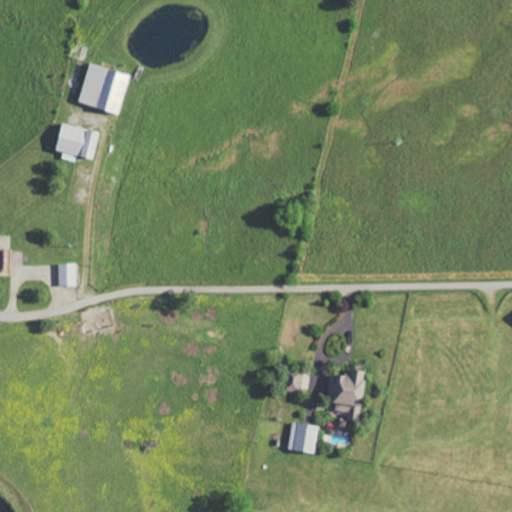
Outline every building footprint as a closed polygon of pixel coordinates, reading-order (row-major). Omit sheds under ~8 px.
[(117,114),(128,75),(88,63),(76,103),(117,114)] [(53,151),(62,152),(61,159),(74,162),(76,157),(91,160),(97,132),(59,124),(53,151)] [(75,286),(75,264),(57,264),(58,286),(75,286)] [(286,391),(301,392),(302,371),(287,370),(286,391)] [(365,373),(347,370),(345,377),(329,375),(325,401),(335,402),(334,411),(347,413),(346,421),(356,423),(365,373)] [(316,425),(290,423),(287,451),(314,453),(316,425)]
